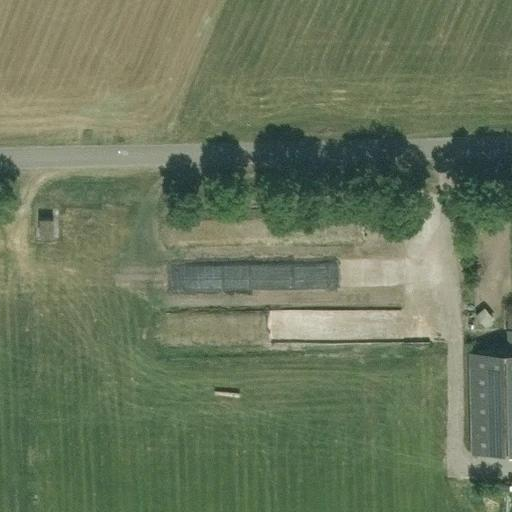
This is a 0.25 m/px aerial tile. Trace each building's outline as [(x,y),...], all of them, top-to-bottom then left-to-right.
[(368,240),(399,241),(399,216),(369,215),(368,240)] [(187,225),(188,253),(366,246),(365,218),(187,225)] [(53,236),(54,219),(41,219),(41,235),(53,236)] [(175,270),(177,289),(243,285),(242,266),(175,270)] [(263,337),(332,336),(331,320),(345,320),(345,316),(330,316),(329,312),(271,313),(271,314),(256,314),(256,327),(262,327),(263,337)] [(511,350),(470,351),(472,451),(511,450),(511,350)]
